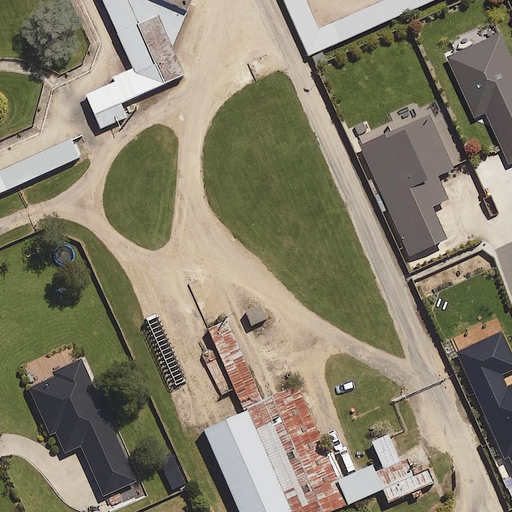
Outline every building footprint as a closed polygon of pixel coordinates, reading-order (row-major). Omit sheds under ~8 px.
[(160,0),(99,0),(130,68),(111,76),(112,81),(83,94),(99,130),(126,117),(120,103),(183,74),(171,46),(186,11),(160,0)] [(284,0),(309,54),(428,0),(378,0),(320,27),(307,0),(284,0)] [(511,57),(501,32),(448,56),(475,116),(486,111),(510,164),(511,162),(511,57)] [(452,169),(427,116),(359,147),(409,256),(445,239),(430,207),(446,200),(435,176),(452,169)] [(70,138),(0,169),(0,191),(78,156),(70,138)] [(452,299),(427,310),(492,457),(511,448),(511,356),(511,355),(511,323),(494,282),(461,297),(511,411),(511,414),(504,418),(452,299)] [(261,301),(245,309),(253,327),(270,319),(261,301)] [(205,329),(242,411),(287,511),(333,511),(380,491),(386,505),(434,483),(427,467),(413,473),(406,457),(399,461),(387,434),(370,441),(382,468),(374,472),(370,465),(336,480),(294,385),(259,401),(223,321),(205,329)] [(242,411),(200,430),(236,511),(286,511),(287,511),(242,411)]
